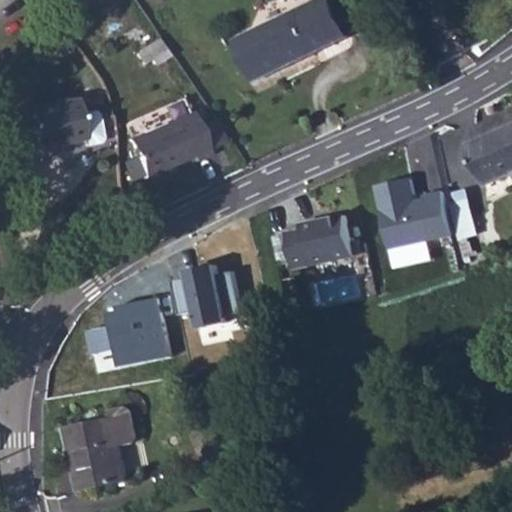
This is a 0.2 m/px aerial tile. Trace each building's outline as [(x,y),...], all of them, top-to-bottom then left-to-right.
[(251,91),(352,45),(333,5),(232,48),(251,91)] [(73,99),(0,111),(0,152),(81,140),(76,115),(73,99)] [(209,158),(188,105),(128,133),(145,173),(189,155),(194,165),(209,158)] [(76,115),(81,140),(83,146),(97,144),(94,115),(89,112),(76,115)] [(511,124),(464,145),(465,148),(482,185),(506,174),(511,171),(511,124)] [(413,177),(375,186),(390,249),(451,234),(440,190),(424,194),(425,199),(419,201),(413,177)] [(349,212),(300,221),(302,229),(286,232),(293,268),(358,255),(349,212)] [(188,279),(173,282),(181,317),(196,313),(199,328),(237,320),(224,264),(186,272),(188,279)] [(118,370),(177,357),(164,300),(115,312),(118,325),(88,332),(94,359),(115,354),(118,370)] [(118,419),(69,427),(78,488),(128,481),(122,441),(135,439),(139,434),(135,411),(129,408),(116,410),(118,419)] [(230,424),(224,415),(196,428),(206,458),(227,448),(224,439),(227,437),(224,428),(230,424)]
